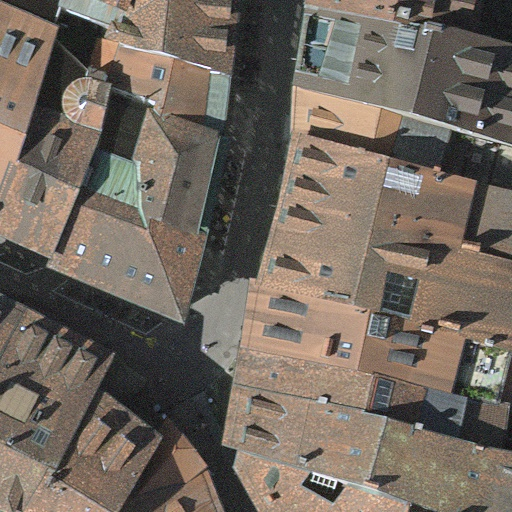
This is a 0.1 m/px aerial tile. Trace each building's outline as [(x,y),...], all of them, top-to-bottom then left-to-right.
[(0,0),(0,173),(32,99),(57,20),(5,0),(0,0)] [(63,0),(57,20),(93,32),(112,39),(117,25),(225,59),(236,0),(63,0)] [(313,0),(308,22),(479,62),(490,0),(313,0)] [(511,0),(490,0),(479,62),(511,69),(511,0)] [(511,69),(479,62),(308,22),(294,80),(511,135),(511,69)] [(217,127),(225,59),(117,25),(112,39),(102,85),(217,127)] [(0,173),(0,229),(46,252),(97,138),(102,85),(112,39),(93,32),(80,70),(64,79),(59,93),(62,109),(32,99),(0,173)] [(511,135),(294,80),(294,131),(511,183),(511,135)] [(181,310),(217,127),(102,85),(97,138),(46,252),(181,310)] [(287,166),(258,272),(511,335),(511,183),(294,131),(287,166)] [(511,335),(258,272),(240,342),(511,401),(511,395),(511,335)] [(0,335),(10,315),(14,307),(0,299),(0,335)] [(0,511),(21,511),(100,371),(104,363),(110,353),(14,307),(10,315),(0,335),(0,511)] [(240,342),(233,378),(499,449),(511,401),(240,342)] [(105,511),(164,416),(100,371),(21,511),(105,511)] [(511,511),(511,451),(499,449),(233,378),(226,421),(275,511),(511,511)] [(224,511),(202,458),(171,404),(168,410),(164,416),(105,511),(224,511)]
